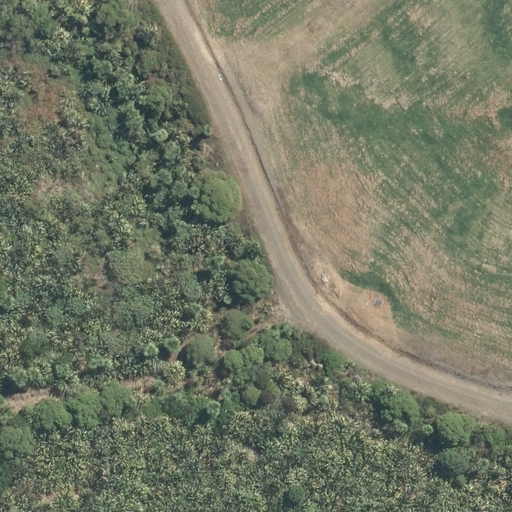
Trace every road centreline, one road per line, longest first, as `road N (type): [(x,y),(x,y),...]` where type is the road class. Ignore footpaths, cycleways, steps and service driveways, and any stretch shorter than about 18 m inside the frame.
road 1 (track): [(511,405),(351,348),(298,295),(166,0)]
road 2 (track): [(0,416),(153,394),(298,295)]
